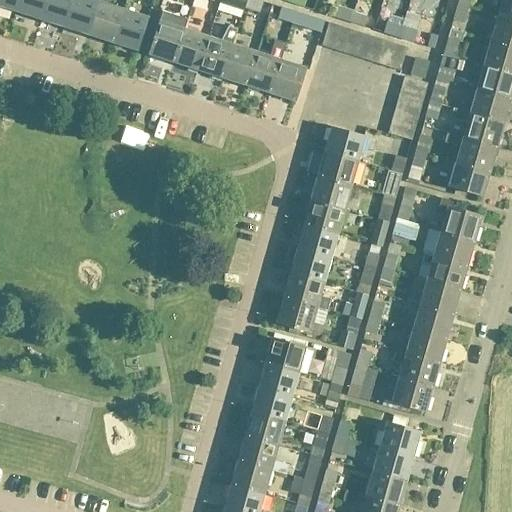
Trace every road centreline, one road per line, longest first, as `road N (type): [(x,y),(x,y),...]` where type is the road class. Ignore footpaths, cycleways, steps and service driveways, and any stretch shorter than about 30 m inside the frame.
road 1 (unclassified): [(191,511),(292,142),(0,51)]
road 2 (unclassified): [(437,511),(511,246)]
